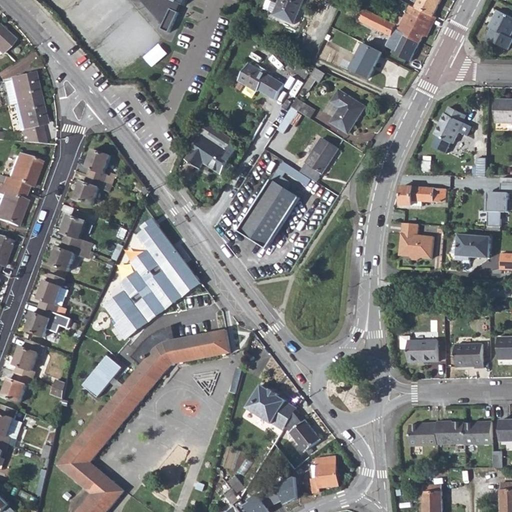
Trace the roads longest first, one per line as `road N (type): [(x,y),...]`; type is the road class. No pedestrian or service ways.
road 1 (residential): [(110,121),(318,397)]
road 2 (residential): [(326,365),(297,355),(110,121)]
road 3 (tertiary): [(370,287),(388,173),(440,60)]
road 4 (residential): [(0,337),(65,163)]
road 5 (residential): [(370,287),(511,293)]
